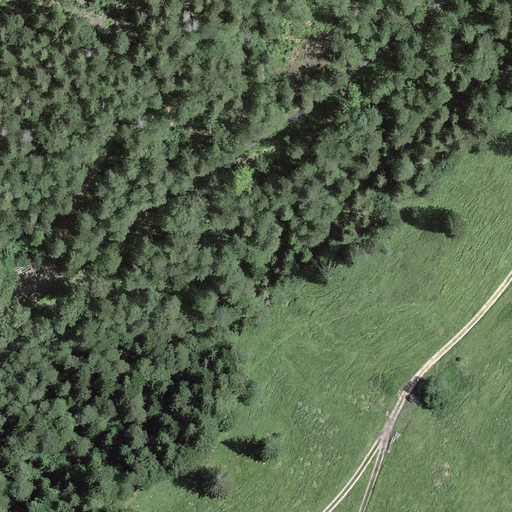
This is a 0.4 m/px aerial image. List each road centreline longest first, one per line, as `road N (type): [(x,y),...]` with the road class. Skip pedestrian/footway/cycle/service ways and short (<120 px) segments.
road 1 (unclassified): [(442,0),(315,102),(190,177),(76,265),(0,300)]
road 2 (track): [(511,276),(413,382),(391,422)]
